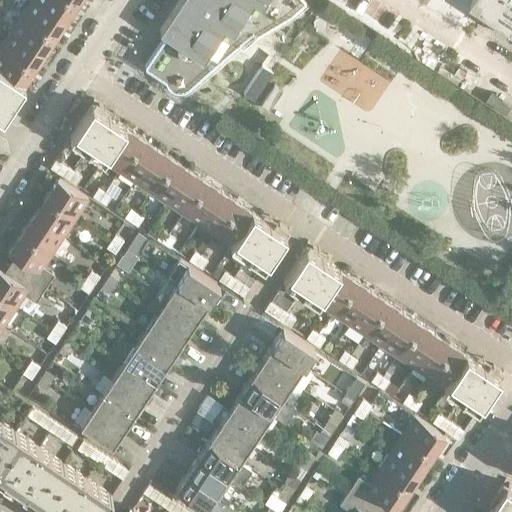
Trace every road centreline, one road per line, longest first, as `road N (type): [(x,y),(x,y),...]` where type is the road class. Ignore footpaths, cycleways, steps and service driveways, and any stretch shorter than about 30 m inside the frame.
road 1 (residential): [(111,511),(304,225)]
road 2 (residential): [(304,225),(80,76)]
road 3 (residential): [(511,361),(304,225)]
